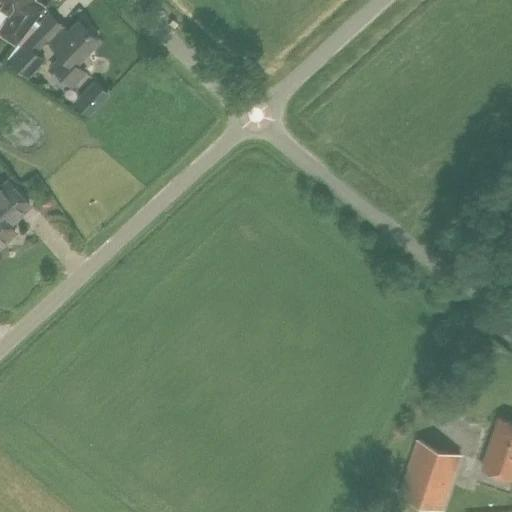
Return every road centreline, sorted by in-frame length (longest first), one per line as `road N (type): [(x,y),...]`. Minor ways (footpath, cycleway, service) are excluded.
road 1 (unclassified): [(0,347),(256,115)]
road 2 (unclassified): [(511,324),(256,115)]
road 3 (unclassified): [(256,115),(389,0)]
road 4 (unclassified): [(256,115),(126,0)]
